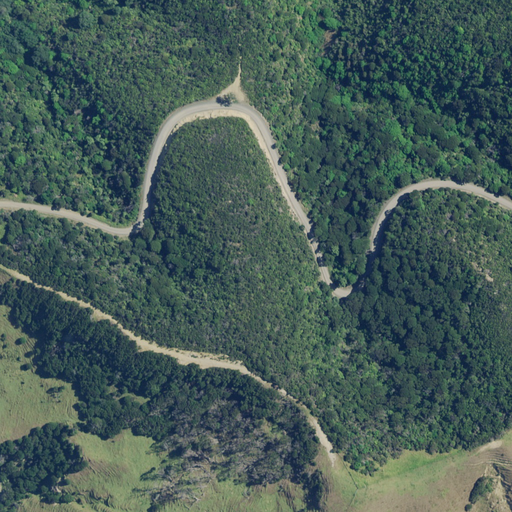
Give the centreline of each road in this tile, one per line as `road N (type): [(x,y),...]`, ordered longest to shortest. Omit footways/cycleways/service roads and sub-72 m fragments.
road 1 (unclassified): [(511,202),(456,178),(410,179),(386,202),(360,288),(341,285),(256,117),(240,101),(166,111),(134,226),(38,201),(0,200)]
road 2 (track): [(353,486),(323,434),(237,364),(169,351),(0,265)]
